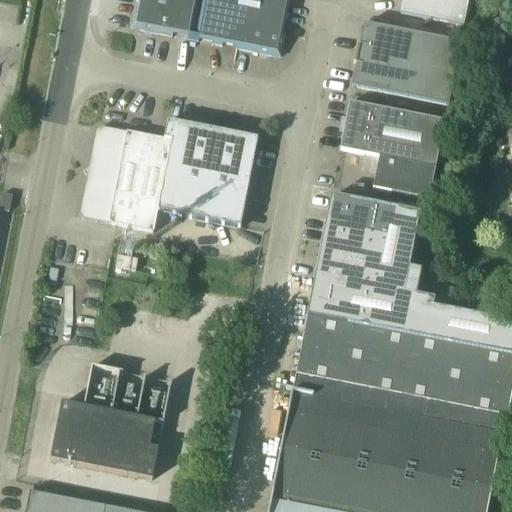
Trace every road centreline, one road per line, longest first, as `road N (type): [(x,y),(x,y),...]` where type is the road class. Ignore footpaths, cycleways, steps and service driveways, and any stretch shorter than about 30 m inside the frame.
road 1 (unclassified): [(227,511),(306,113)]
road 2 (unclassified): [(0,425),(64,65)]
road 3 (unclassified): [(306,113),(64,65)]
